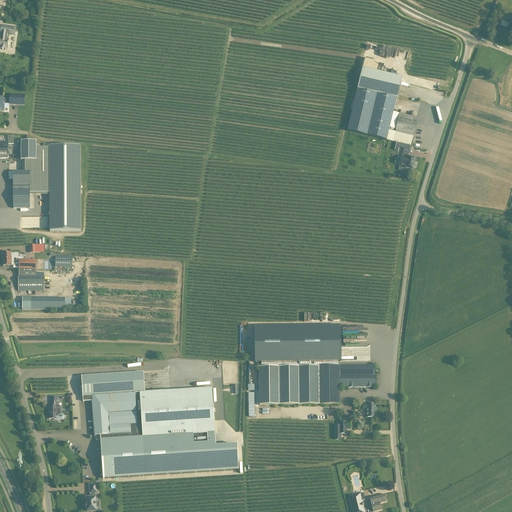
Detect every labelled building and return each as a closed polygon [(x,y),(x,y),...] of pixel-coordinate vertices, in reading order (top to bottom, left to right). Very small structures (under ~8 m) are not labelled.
[(500,26),(498,32),(508,36),(511,27),(511,14),(511,18),(510,17),(508,25),(506,28),(500,26)] [(13,25),(2,24),(1,32),(5,32),(4,36),(0,36),(0,40),(0,44),(6,45),(10,45),(10,44),(12,44),(12,37),(8,36),(8,32),(12,32),(13,25)] [(396,143),(405,145),(410,146),(412,147),(418,119),(399,115),(393,114),(396,99),(397,100),(402,78),(362,69),(347,131),(396,143)] [(4,104),(10,105),(25,106),(25,96),(10,95),(10,100),(5,99),(0,98),(0,111),(4,112),(4,104)] [(0,158),(8,159),(8,144),(13,144),(13,136),(8,136),(8,142),(0,141),(0,158)] [(8,180),(13,180),(13,209),(30,209),(30,193),(50,193),(50,148),(36,148),(36,141),(21,141),(21,160),(25,160),(25,172),(8,172),(8,180)] [(404,149),(404,148),(405,145),(396,143),(394,151),(395,150),(397,151),(399,147),(404,149)] [(50,146),(50,148),(50,193),(50,231),(81,231),(80,145),(50,146)] [(408,158),(402,156),(399,166),(405,168),(405,169),(412,171),(416,159),(408,157),(408,158)] [(36,254),(36,261),(50,261),(50,253),(44,253),(44,245),(29,246),(29,254),(35,254),(36,254)] [(55,267),(72,268),(72,256),(55,256),(55,267)] [(49,271),(50,261),(36,261),(29,260),(21,260),(19,260),(19,262),(18,262),(18,260),(2,260),(3,267),(12,266),(19,266),(19,277),(18,277),(18,291),(44,291),(44,277),(44,273),(36,273),(36,270),(49,271)] [(43,299),(41,299),(40,310),(65,311),(65,301),(65,299),(43,298),(43,299)] [(31,310),(31,299),(23,299),(23,310),(31,310)] [(339,326),(254,327),(255,363),(261,363),(261,367),(258,367),(259,390),(259,406),(299,405),(340,405),(339,388),(375,388),(375,376),(375,366),(340,367),(339,326)] [(195,448),(194,448),(193,435),(194,434),(215,433),(212,389),(145,393),(144,373),(81,377),(82,402),(92,401),(94,437),(101,437),(103,479),(236,470),(238,470),(237,445),(195,448)] [(58,397),(50,398),(50,407),(48,407),(48,419),(57,419),(57,421),(63,420),(63,416),(60,416),(60,406),(58,406),(58,397)] [(367,404),(367,405),(363,405),(363,410),(365,410),(365,418),(376,418),(376,413),(376,408),(375,408),(375,404),(367,404)] [(350,422),(346,422),(346,421),(340,421),(340,435),(346,435),(346,429),(350,429),(350,422)] [(89,485),(89,494),(90,494),(90,498),(85,499),(85,511),(96,511),(96,498),(95,498),(95,494),(97,494),(97,485),(89,485)] [(352,496),(353,500),(354,503),(351,504),(352,511),(364,511),(362,501),(364,500),(363,493),(352,496)] [(386,502),(384,495),(369,498),(372,511),(373,511),(381,510),(379,504),(386,502)]
